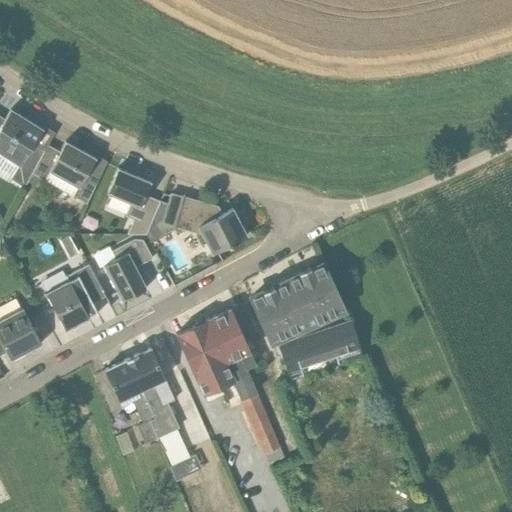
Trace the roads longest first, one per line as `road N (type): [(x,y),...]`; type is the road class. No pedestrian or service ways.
road 1 (residential): [(0,395),(380,201)]
road 2 (residential): [(380,201),(349,205),(245,184),(157,154),(0,61)]
road 3 (unclassified): [(380,201),(511,146)]
